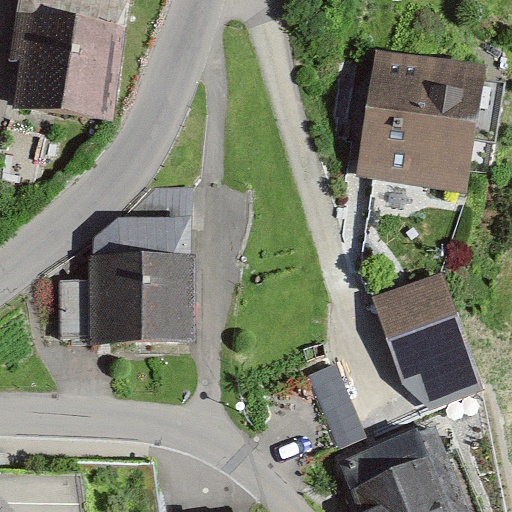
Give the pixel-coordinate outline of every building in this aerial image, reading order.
[(12,106),(102,120),(120,1),(115,0),(14,0),(6,62),(19,64),(12,106)] [(358,171),(453,186),(470,81),(375,66),(358,171)] [(89,342),(180,342),(182,224),(184,191),(147,191),(112,224),(90,244),(89,284),(55,284),(55,340),(89,340),(89,342)] [(431,408),(472,393),(430,283),(374,303),(377,312),(400,377),(431,408)] [(335,367),(309,378),(340,449),(366,438),(335,367)] [(464,511),(471,509),(448,453),(437,457),(426,432),(337,469),(354,511),(464,511)] [(160,511),(155,464),(80,462),(85,511),(160,511)]
